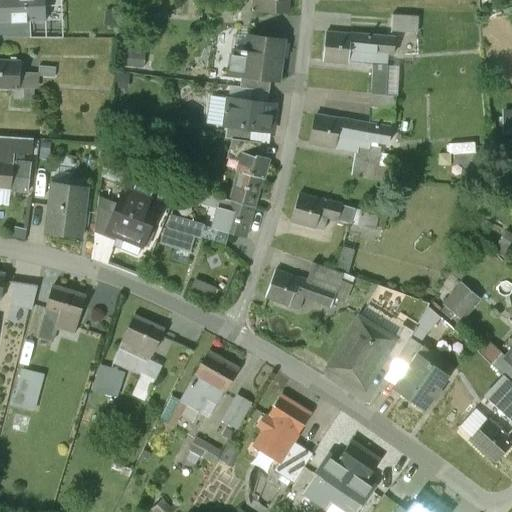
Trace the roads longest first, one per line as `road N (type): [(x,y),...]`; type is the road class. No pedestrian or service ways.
road 1 (residential): [(313,0),(292,166),(227,331)]
road 2 (residential): [(227,331),(500,510),(511,497)]
road 3 (residential): [(0,249),(123,281),(227,331)]
